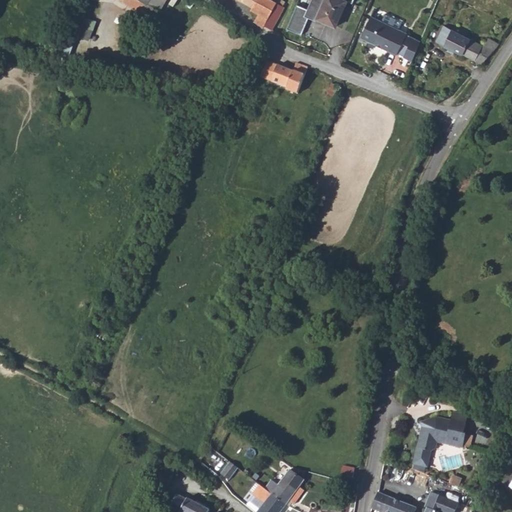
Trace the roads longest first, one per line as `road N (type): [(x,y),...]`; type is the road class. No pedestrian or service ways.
road 1 (residential): [(361,511),(407,236),(424,183),(462,120)]
road 2 (residential): [(462,120),(274,44),(215,0)]
road 3 (track): [(214,484),(124,423),(0,356)]
